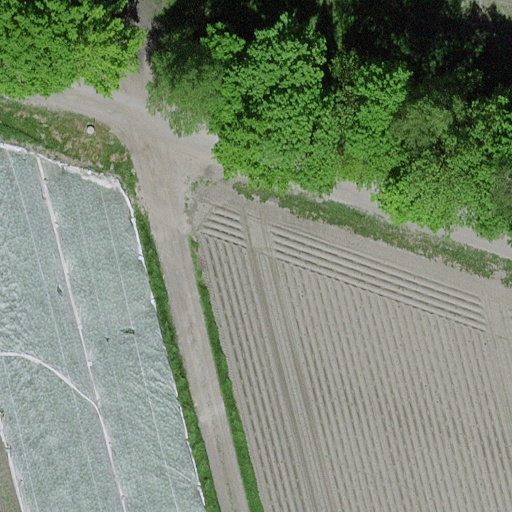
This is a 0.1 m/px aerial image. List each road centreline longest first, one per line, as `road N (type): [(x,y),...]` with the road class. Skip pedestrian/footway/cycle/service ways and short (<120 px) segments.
road 1 (track): [(511,253),(0,75)]
road 2 (track): [(242,511),(117,0)]
